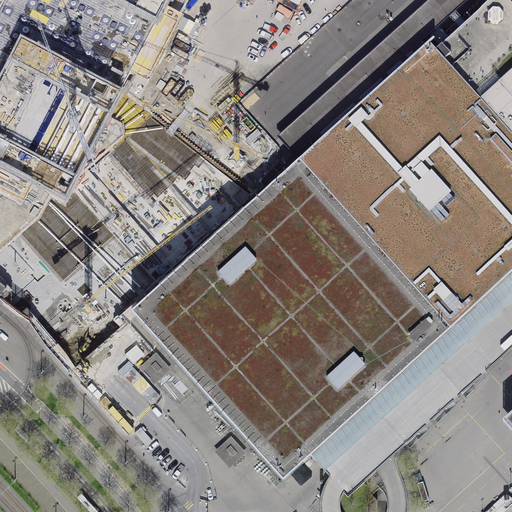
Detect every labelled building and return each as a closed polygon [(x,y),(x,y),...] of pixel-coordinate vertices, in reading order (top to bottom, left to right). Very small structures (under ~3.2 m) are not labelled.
[(120,96),(156,26),(106,0),(5,0),(0,10),(0,32),(21,44),(120,96)] [(106,0),(156,26),(170,0),(106,0)] [(427,48),(377,93),(300,163),(132,314),(283,482),(311,457),(312,457),(320,466),(330,477),(344,492),(348,497),(385,464),(398,451),(511,348),(511,0),(493,0),(487,6),(435,53),(430,47),(435,43),(433,42),(427,48)] [(277,138),(300,163),(377,93),(427,48),(423,42),(469,0),(430,0),(354,68),(277,138)] [(21,44),(0,85),(0,167),(64,201),(120,96),(21,44)] [(0,232),(11,238),(17,225),(0,216),(0,232)] [(0,307),(11,316),(18,308),(1,295),(6,289),(7,288),(0,283),(0,307)] [(156,357),(143,369),(154,382),(167,370),(156,357)] [(231,437),(214,452),(229,469),(246,454),(231,437)] [(423,482),(417,484),(423,502),(429,500),(423,482)] [(511,487),(489,511),(503,511),(511,501),(511,487)]
